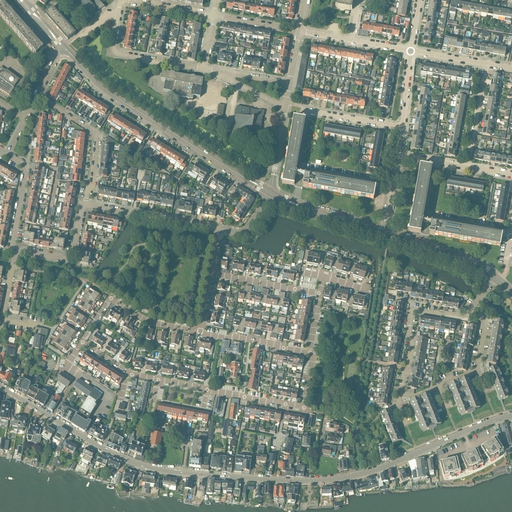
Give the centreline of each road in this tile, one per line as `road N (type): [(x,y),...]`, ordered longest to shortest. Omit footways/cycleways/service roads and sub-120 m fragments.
road 1 (residential): [(511,416),(360,474),(273,480),(143,466),(0,387)]
road 2 (tertiary): [(268,193),(113,95),(64,48)]
road 3 (residential): [(284,404),(133,375),(81,341)]
road 4 (residential): [(199,332),(148,322),(110,295),(81,341)]
road 5 (residential): [(401,394),(411,309),(471,313)]
road 6 (residential): [(83,204),(97,135),(37,97)]
road 7 (residential): [(83,204),(219,229)]
road 8 (residential): [(202,68),(111,51),(118,12)]
road 9 (tertiary): [(384,233),(268,193)]
